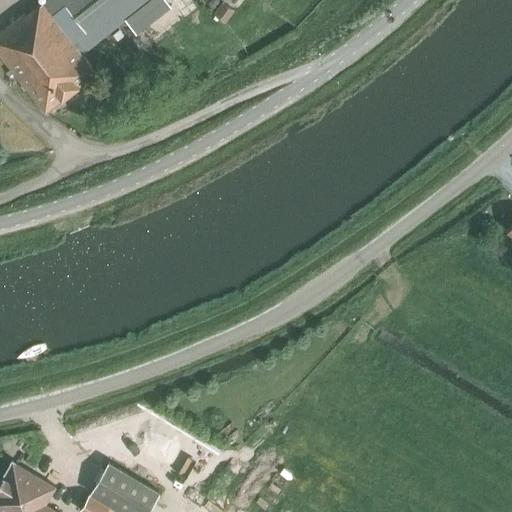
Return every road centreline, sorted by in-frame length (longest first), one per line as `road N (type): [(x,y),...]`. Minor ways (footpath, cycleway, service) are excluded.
road 1 (tertiary): [(0,416),(110,388),(279,317),(380,248),(511,138)]
road 2 (unclassified): [(0,222),(144,176),(273,104),(411,0)]
